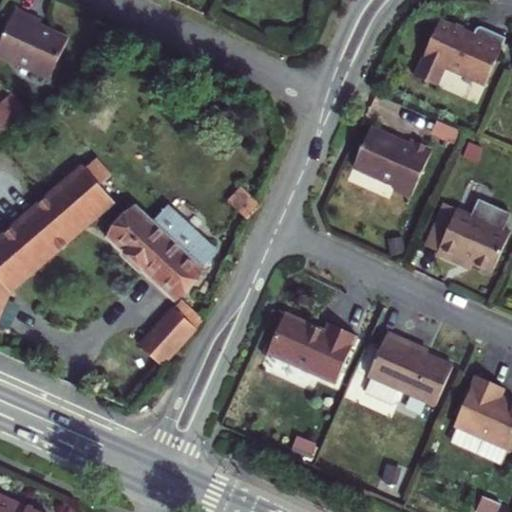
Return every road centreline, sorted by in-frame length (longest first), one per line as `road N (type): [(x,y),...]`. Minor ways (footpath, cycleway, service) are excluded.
road 1 (residential): [(275,230),(218,320),(151,459)]
road 2 (residential): [(177,470),(275,230)]
road 3 (residential): [(511,336),(275,230)]
road 4 (residential): [(117,0),(331,101)]
road 5 (primary): [(151,459),(0,390)]
road 6 (primary): [(0,422),(138,485)]
road 7 (residential): [(331,101),(275,230)]
